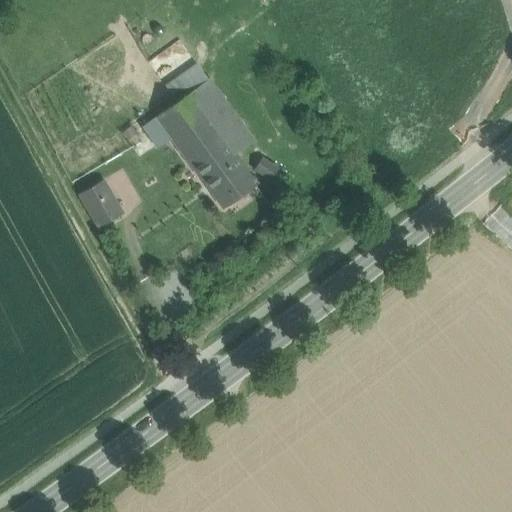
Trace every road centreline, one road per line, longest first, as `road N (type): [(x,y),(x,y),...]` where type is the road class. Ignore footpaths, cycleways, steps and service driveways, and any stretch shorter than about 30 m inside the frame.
road 1 (secondary): [(511,157),(39,511)]
road 2 (track): [(0,64),(187,405)]
